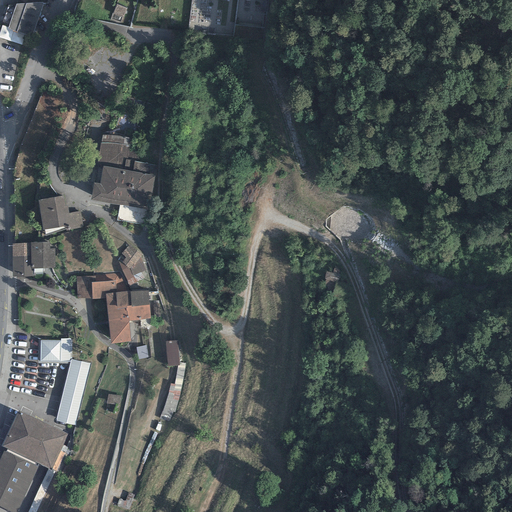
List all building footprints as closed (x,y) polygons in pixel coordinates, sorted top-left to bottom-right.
[(42,2),(16,4),(8,28),(32,37),(43,3),(42,2)] [(131,139),(103,134),(101,143),(97,167),(103,168),(100,184),(93,183),(90,200),(149,210),(158,155),(129,150),(131,139)] [(62,196),(38,200),(43,230),(69,225),(70,230),(83,228),(80,211),(69,213),(68,206),(64,206),(62,196)] [(30,243),(12,244),(12,277),(33,276),(33,268),(55,268),(54,249),(50,249),(50,248),(50,242),(30,242),(30,243)] [(141,255),(129,245),(121,253),(122,254),(117,260),(129,286),(144,279),(140,272),(145,270),(140,256),(141,255)] [(344,277),(335,266),(332,272),(326,271),(323,286),(328,287),(325,297),(342,303),(346,292),(342,290),(344,277)] [(119,273),(95,275),(95,282),(91,282),(92,298),(92,299),(106,298),(105,293),(127,291),(119,273)] [(95,275),(76,277),(77,299),(92,298),(91,282),(95,282),(95,275)] [(148,290),(130,292),(132,306),(126,306),(127,317),(128,317),(129,321),(151,319),(148,290)] [(127,291),(105,293),(106,298),(110,344),(131,342),(129,321),(128,317),(127,317),(126,306),(132,306),(130,292),(130,291),(127,291)] [(71,339),(60,339),(60,340),(38,339),(38,363),(70,364),(71,362),(71,359),(71,339)] [(177,340),(165,341),(167,367),(177,366),(180,365),(180,362),(177,340)] [(146,345),(136,347),(138,359),(148,358),(146,345)] [(90,364),(71,359),(71,362),(70,364),(56,420),(75,425),(90,364)] [(185,363),(180,362),(180,365),(177,366),(174,384),(170,383),(162,411),(159,418),(169,421),(173,411),(175,412),(182,385),(185,363)] [(120,396),(108,394),(106,404),(119,406),(120,396)] [(68,434),(18,411),(1,446),(7,449),(5,452),(4,450),(0,458),(0,507),(9,511),(16,511),(39,464),(51,470),(68,434)]
